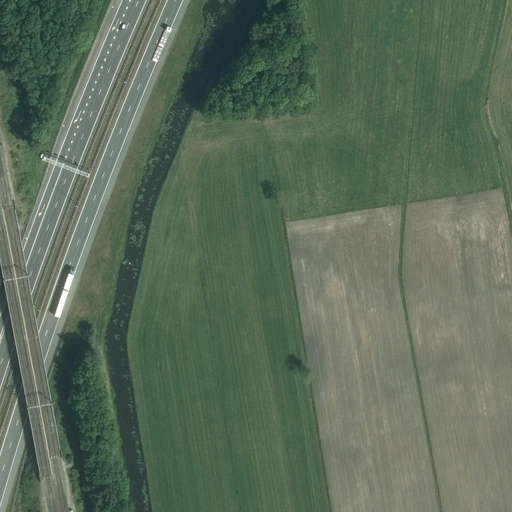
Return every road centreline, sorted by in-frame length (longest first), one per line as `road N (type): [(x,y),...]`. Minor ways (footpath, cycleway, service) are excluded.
road 1 (motorway): [(0,483),(46,333),(177,0)]
road 2 (motorway): [(138,0),(24,290)]
